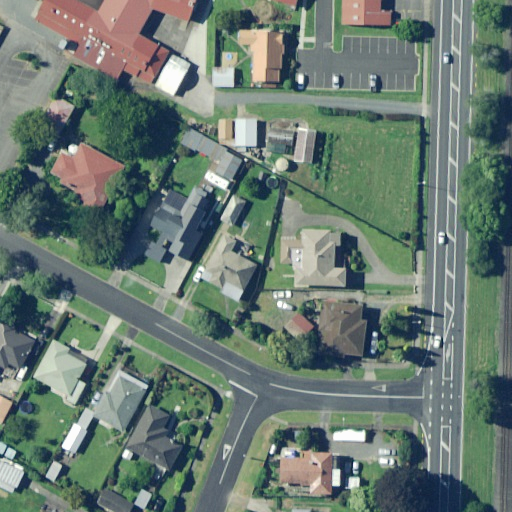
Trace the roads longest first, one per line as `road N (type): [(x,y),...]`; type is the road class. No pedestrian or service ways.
road 1 (primary): [(446,397),(458,0)]
road 2 (residential): [(262,382),(0,240)]
road 3 (residential): [(446,397),(324,395),(262,382)]
road 4 (residential): [(262,382),(210,511)]
